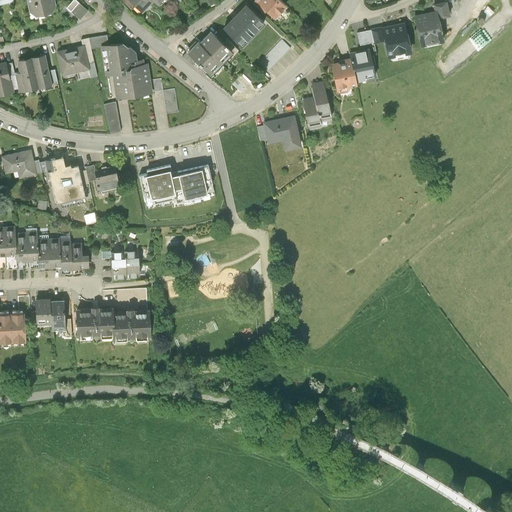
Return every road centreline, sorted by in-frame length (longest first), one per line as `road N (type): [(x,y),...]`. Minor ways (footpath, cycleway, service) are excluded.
road 1 (residential): [(0,116),(79,139),(126,141),(237,115)]
road 2 (residential): [(237,115),(308,62),(342,16)]
road 3 (residential): [(116,10),(66,35),(0,49)]
